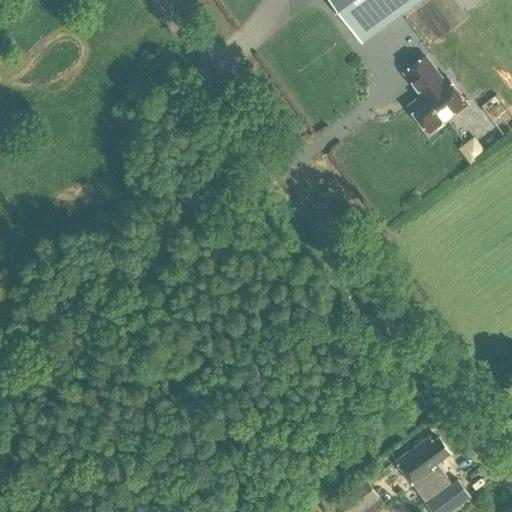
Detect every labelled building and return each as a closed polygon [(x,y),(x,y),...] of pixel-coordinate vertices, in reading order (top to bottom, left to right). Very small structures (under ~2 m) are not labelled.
[(330,0),(362,42),(419,0),(330,0)] [(425,56),(404,72),(422,96),(409,105),(429,132),(467,104),(447,77),(443,80),(425,56)] [(511,128),(511,114),(498,95),(484,105),(505,134),(511,128)] [(432,466),(450,452),(439,437),(433,441),(430,436),(396,460),(415,486),(436,471),(432,466)] [(427,511),(440,511),(467,497),(455,476),(419,497),(427,511)] [(356,511),(359,510),(378,496),(365,479),(333,503),(339,511),(356,511)]
